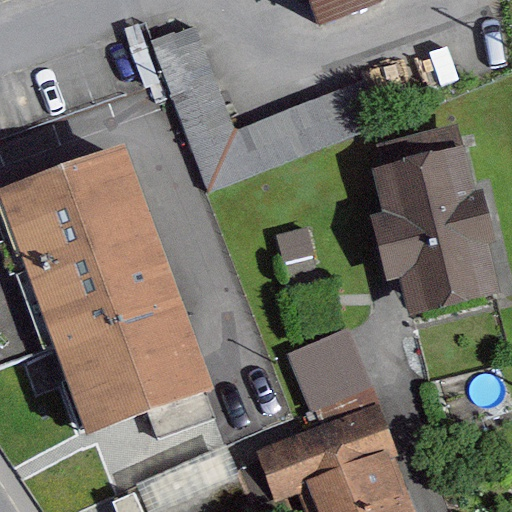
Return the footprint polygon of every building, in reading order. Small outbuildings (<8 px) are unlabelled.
[(297,0),(311,36),(411,0),(297,0)] [(193,29),(152,44),(208,193),(377,124),(362,83),(234,136),(193,29)] [(497,303),(462,141),(376,159),(411,322),(497,303)] [(0,201),(0,234),(34,323),(158,278),(113,159),(0,201)] [(205,401),(158,278),(34,323),(81,448),(205,401)] [(378,423),(349,340),(285,362),(314,444),(378,423)] [(302,511),(407,511),(378,423),(314,444),(251,465),(266,510),(298,499),(302,511)]
